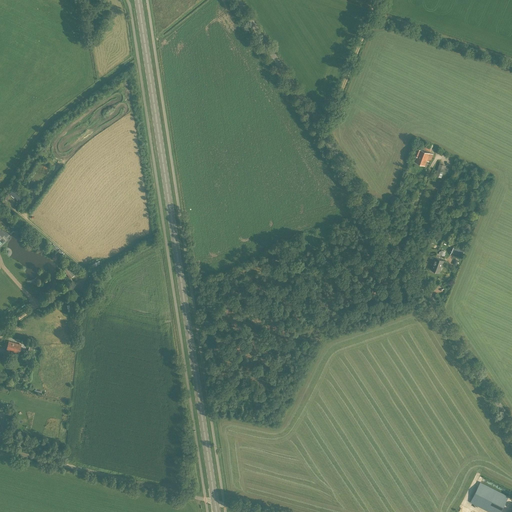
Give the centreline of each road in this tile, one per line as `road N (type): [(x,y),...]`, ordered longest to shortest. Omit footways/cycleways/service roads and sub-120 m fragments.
road 1 (primary): [(214,502),(138,0)]
road 2 (tertiary): [(511,426),(238,0)]
road 3 (unclassified): [(214,502),(0,448)]
road 4 (track): [(377,0),(321,130)]
